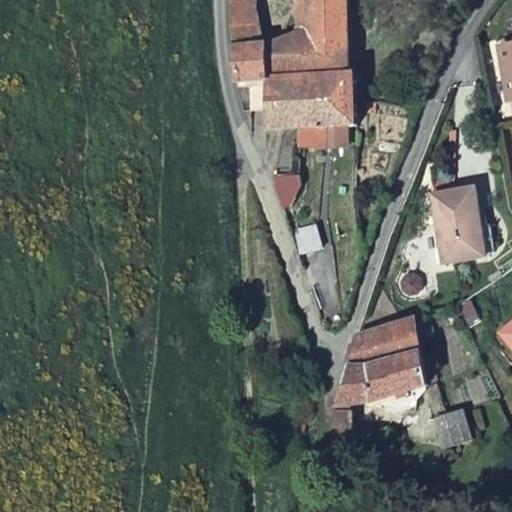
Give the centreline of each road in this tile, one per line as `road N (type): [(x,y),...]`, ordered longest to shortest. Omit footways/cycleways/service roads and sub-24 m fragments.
road 1 (residential): [(220,0),(228,93),(316,338),(330,350),(354,328),(435,98),(490,0)]
road 2 (track): [(251,157),(241,172),(251,511)]
